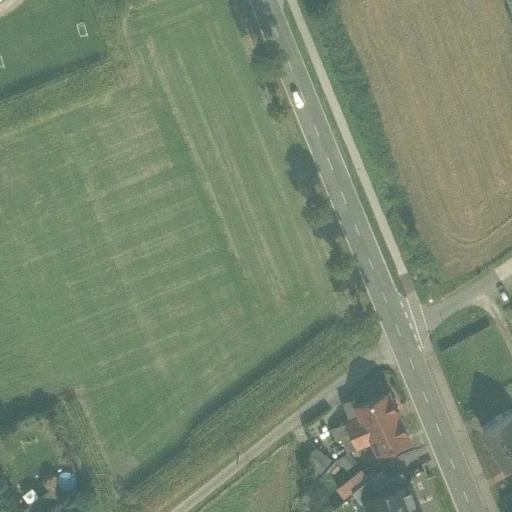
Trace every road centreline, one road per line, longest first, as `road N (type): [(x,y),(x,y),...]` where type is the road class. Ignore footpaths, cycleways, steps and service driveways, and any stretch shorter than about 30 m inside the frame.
road 1 (secondary): [(262,0),(400,335)]
road 2 (secondary): [(400,335),(471,511)]
road 3 (unclassified): [(400,335),(511,262)]
